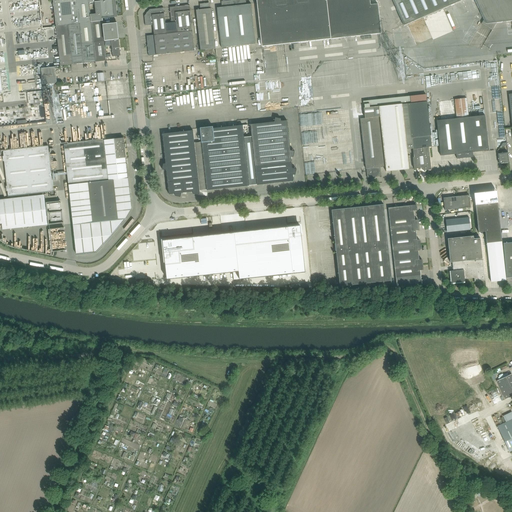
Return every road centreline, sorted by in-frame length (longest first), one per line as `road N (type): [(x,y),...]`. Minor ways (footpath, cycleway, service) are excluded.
road 1 (track): [(142,314),(152,305),(511,317)]
road 2 (unclassified): [(156,206),(264,203),(428,183)]
road 3 (unclassified): [(156,206),(129,0)]
road 4 (unclassified): [(0,252),(97,270),(156,206)]
road 5 (unclassified): [(511,292),(440,286),(428,183)]
road 6 (track): [(51,511),(116,349)]
